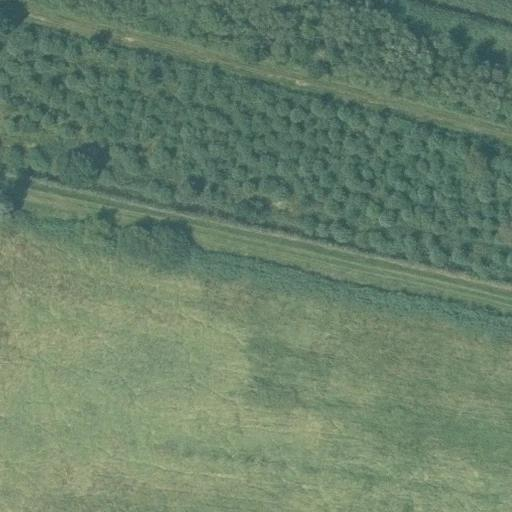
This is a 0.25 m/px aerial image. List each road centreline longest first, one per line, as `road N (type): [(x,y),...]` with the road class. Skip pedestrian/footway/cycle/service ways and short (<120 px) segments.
road 1 (track): [(0,0),(511,130)]
road 2 (track): [(0,196),(511,310)]
